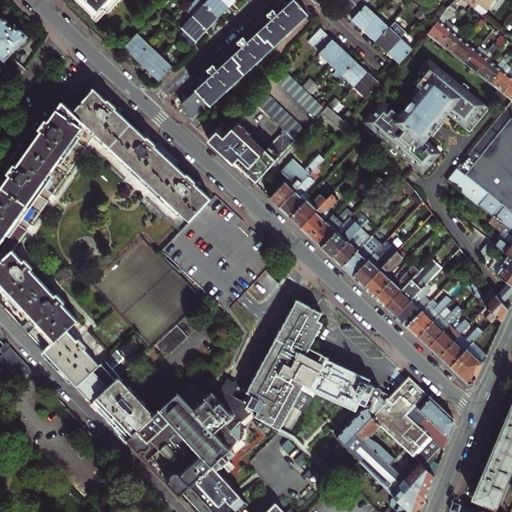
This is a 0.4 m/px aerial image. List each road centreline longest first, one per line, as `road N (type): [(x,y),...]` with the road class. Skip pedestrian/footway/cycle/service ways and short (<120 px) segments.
road 1 (tertiary): [(147,106),(474,413)]
road 2 (residential): [(177,511),(0,319)]
road 3 (residential): [(267,0),(147,106)]
road 4 (tertiary): [(34,0),(147,106)]
